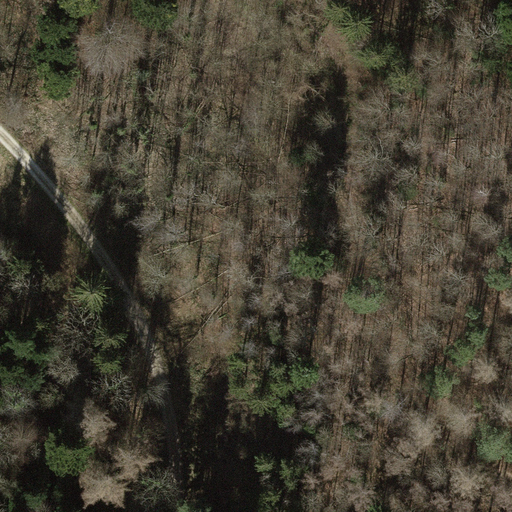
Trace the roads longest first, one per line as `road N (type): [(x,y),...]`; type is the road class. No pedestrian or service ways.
road 1 (track): [(281,0),(321,29),(341,66),(377,329),(417,411),(511,468)]
road 2 (track): [(0,126),(142,315),(180,438),(179,511)]
